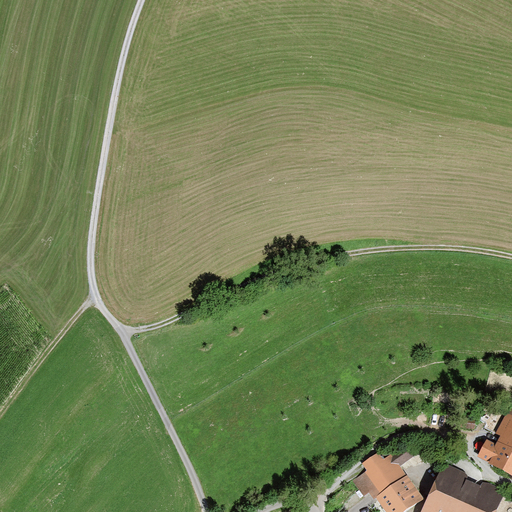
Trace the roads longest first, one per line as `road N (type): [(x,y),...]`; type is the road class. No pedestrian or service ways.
road 1 (track): [(511,259),(384,248),(302,261),(121,331)]
road 2 (track): [(93,300),(88,261),(100,164),(140,0)]
road 3 (track): [(313,508),(361,458),(404,433),(457,437),(493,479),(511,483)]
road 4 (residential): [(205,511),(121,331),(93,300)]
